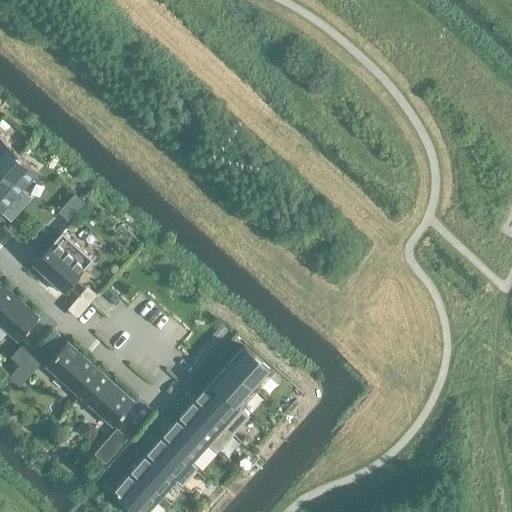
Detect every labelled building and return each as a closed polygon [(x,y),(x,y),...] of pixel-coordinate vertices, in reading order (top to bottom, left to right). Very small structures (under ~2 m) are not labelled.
[(0,175),(19,154),(0,137),(0,175)] [(0,210),(2,213),(39,172),(19,154),(0,175),(0,210)] [(74,193),(58,211),(68,220),(84,202),(74,193)] [(93,259),(62,231),(33,265),(64,292),(93,259)] [(69,306),(80,314),(99,291),(88,283),(69,306)] [(39,316),(6,286),(0,292),(0,324),(18,340),(39,316)] [(9,374),(21,384),(46,356),(25,338),(11,354),(20,362),(9,374)] [(67,341),(46,365),(79,395),(101,371),(67,341)] [(243,344),(227,363),(257,389),(273,371),(243,344)] [(257,389),(227,363),(211,381),(240,408),(257,389)] [(135,401),(101,371),(79,395),(113,425),(135,401)] [(240,408),(211,381),(194,399),(233,434),(249,416),(240,408)] [(233,434),(194,399),(178,418),(208,444),(217,452),(233,434)] [(208,444),(178,418),(163,435),(192,462),(208,444)] [(192,462),(163,435),(146,454),(176,480),(182,485),(198,467),(192,462)] [(116,445),(109,438),(96,453),(103,460),(116,445)] [(176,480),(146,454),(130,472),(159,498),(176,480)] [(146,511),(159,498),(130,472),(113,490),(137,511),(146,511)]
